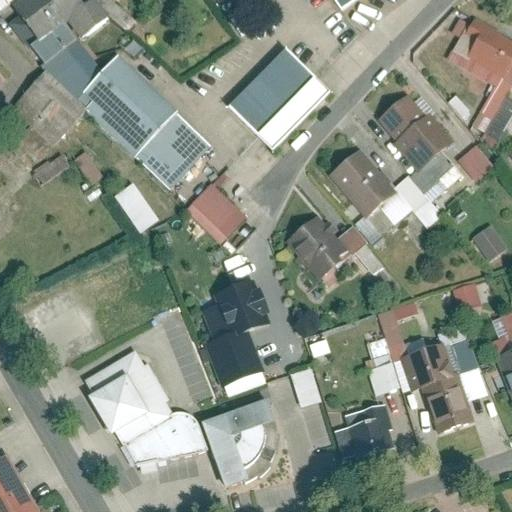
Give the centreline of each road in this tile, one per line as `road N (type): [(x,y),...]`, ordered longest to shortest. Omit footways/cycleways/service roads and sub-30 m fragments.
road 1 (residential): [(445,0),(270,185)]
road 2 (tertiary): [(0,347),(100,511)]
road 3 (residential): [(356,511),(511,461)]
